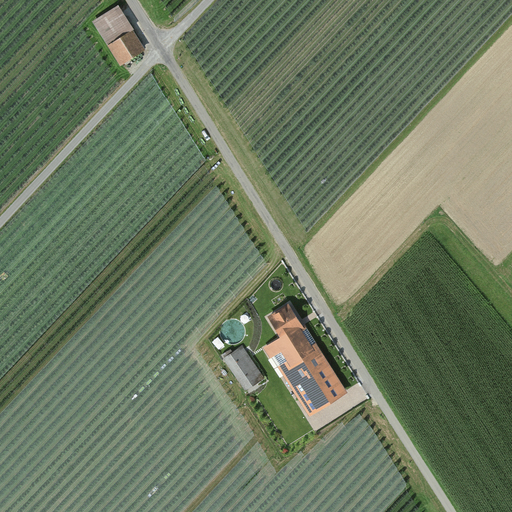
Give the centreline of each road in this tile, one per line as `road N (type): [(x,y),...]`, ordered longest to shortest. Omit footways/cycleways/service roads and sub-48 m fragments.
road 1 (track): [(451,511),(162,49)]
road 2 (track): [(288,252),(216,328),(227,371),(246,397),(308,422),(372,388)]
road 3 (unclassified): [(162,49),(0,223)]
